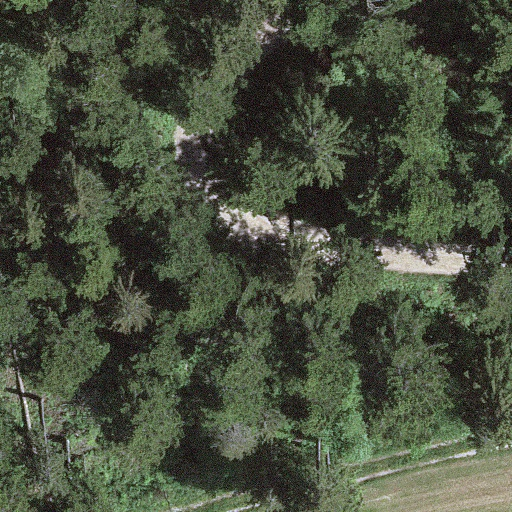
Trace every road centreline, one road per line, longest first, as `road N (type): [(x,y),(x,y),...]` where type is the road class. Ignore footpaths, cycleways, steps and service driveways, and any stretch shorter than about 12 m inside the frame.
road 1 (track): [(511,264),(290,239),(239,215),(218,191),(205,127),(213,101),(273,35),(337,0)]
road 2 (track): [(216,511),(511,439)]
